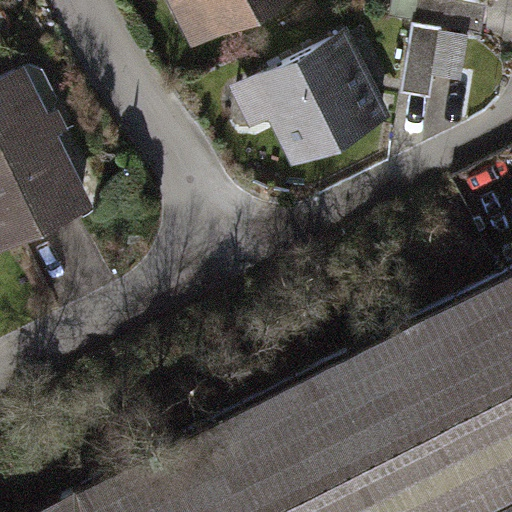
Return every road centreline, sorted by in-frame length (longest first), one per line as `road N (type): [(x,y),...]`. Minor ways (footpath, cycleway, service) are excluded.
road 1 (residential): [(235,245),(511,108)]
road 2 (residential): [(235,245),(85,0)]
road 3 (residential): [(235,245),(0,367)]
